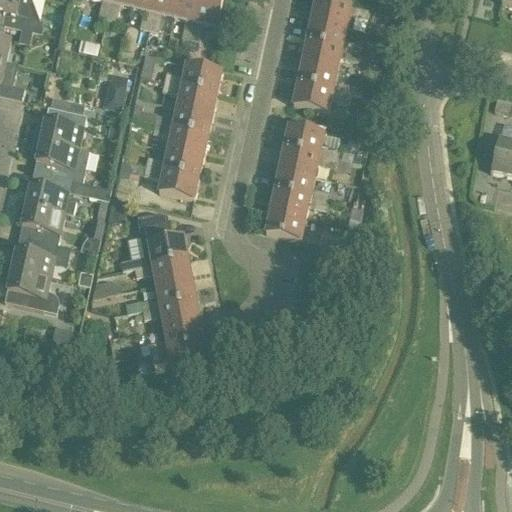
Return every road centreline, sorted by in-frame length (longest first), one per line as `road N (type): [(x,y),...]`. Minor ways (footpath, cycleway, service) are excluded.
road 1 (unclassified): [(454,511),(465,461),(468,368),(424,83)]
road 2 (residential): [(282,0),(232,234),(244,256),(266,261),(251,323),(224,329)]
